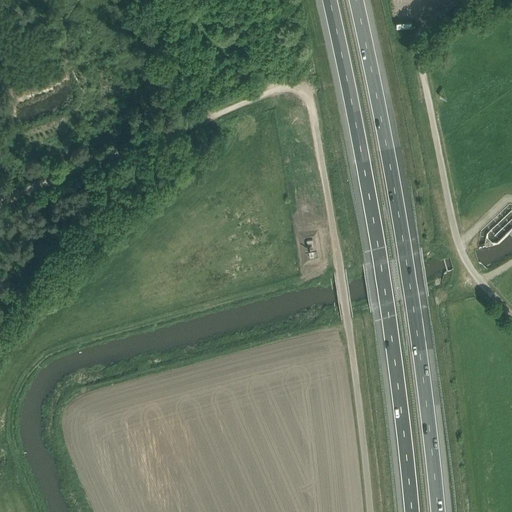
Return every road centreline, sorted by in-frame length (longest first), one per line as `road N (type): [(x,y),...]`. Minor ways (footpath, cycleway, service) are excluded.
road 1 (unclassified): [(370,511),(313,99),(284,87),(210,113)]
road 2 (motorway): [(438,511),(405,256),(355,0)]
road 3 (motorway): [(329,0),(381,262),(410,511)]
road 4 (track): [(43,511),(13,429),(35,363),(66,347),(340,271)]
road 5 (unclassified): [(511,315),(461,249),(424,72)]
road 6 (track): [(210,113),(0,200)]
road 7 (track): [(210,113),(196,105),(143,0)]
